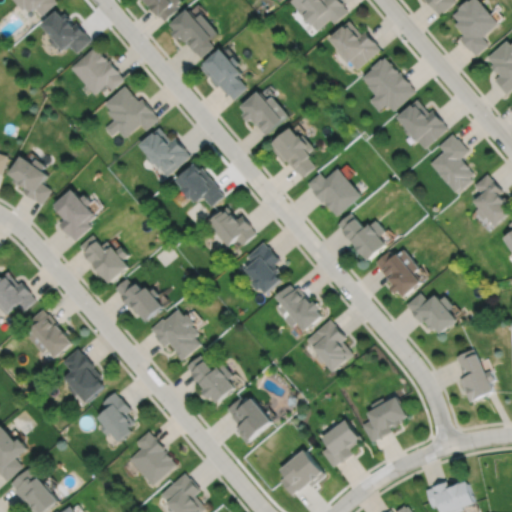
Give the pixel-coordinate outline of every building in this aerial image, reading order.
[(15,0),(23,9),(26,7),(31,12),(36,8),(42,15),(58,1),(57,0),(15,0)] [(144,0),(159,16),(160,15),(165,21),(178,9),(176,7),(179,5),(177,3),(181,0),(144,0)] [(291,0),(290,1),(297,8),(296,9),(312,26),(312,25),(317,30),(330,18),(334,23),(348,11),(343,5),(344,5),(340,0),(291,0)] [(426,0),(435,10),(436,10),(441,16),(458,2),(456,0),(426,0)] [(469,0),(459,8),(460,10),(454,15),(460,22),(456,25),(465,35),(461,38),(472,51),(472,50),(477,56),(490,45),(483,37),(499,23),(479,0),(472,0),(470,2),(469,0)] [(187,10),(170,24),(175,30),(172,33),(178,40),(181,37),(186,43),(195,53),(196,52),(201,58),(214,46),(209,41),(212,39),(211,38),(217,33),(200,14),(194,19),(187,10)] [(58,11),(43,25),(52,36),(48,39),(57,49),(60,46),(65,51),(71,45),(77,53),(92,40),(87,35),(88,34),(78,22),(74,25),(70,21),(72,19),(67,13),(63,17),(58,11)] [(350,21),(330,38),(338,48),(336,50),(347,63),(349,61),(350,62),(351,62),(357,70),(381,50),(376,44),(377,44),(366,31),(362,34),(350,21)] [(511,45),(508,41),(489,57),(495,64),(492,66),(498,73),(499,72),(502,75),(496,80),(508,95),(511,91),(511,45)] [(72,67),(95,94),(107,83),(113,90),(125,79),(120,73),(121,72),(111,60),(109,62),(108,60),(109,59),(102,52),(101,52),(96,47),(72,67)] [(220,50),(200,67),(216,85),(218,84),(228,95),(229,94),(234,100),(248,88),(237,76),(240,73),(235,67),(239,64),(233,57),(229,60),(220,50)] [(381,59),(372,67),(373,68),(363,77),(369,85),(368,86),(376,95),(370,101),(379,110),(386,104),(388,107),(389,106),(394,111),(417,91),(411,85),(412,84),(401,71),(399,73),(398,72),(399,71),(392,63),(391,64),(385,57),(382,60),(381,59)] [(127,86),(106,104),(112,110),(109,113),(116,120),(106,128),(113,136),(119,131),(126,138),(142,124),(146,129),(159,117),(155,113),(156,112),(144,99),(140,101),(127,86)] [(258,93),(241,107),(246,113),(243,116),(249,123),(252,120),(257,126),(257,125),(266,136),(283,121),(282,121),(288,116),(271,97),(266,102),(258,93)] [(418,100),(410,106),(411,107),(398,118),(406,128),(404,130),(410,137),(412,135),(418,142),(419,141),(426,149),(449,129),(444,124),(445,123),(434,110),(429,113),(418,100)] [(160,124),(155,129),(155,128),(140,141),(150,152),(146,154),(153,162),(156,159),(168,174),(191,154),(187,148),(176,135),(172,138),(160,124)] [(290,129),(273,144),(274,146),(271,148),(284,163),(287,161),(297,173),(298,172),(303,178),(316,167),(309,159),(311,157),(308,154),(314,149),(302,135),(298,139),(290,129)] [(454,131),(441,143),(446,149),(432,161),(457,189),(461,185),(464,187),(474,178),(472,175),(476,172),(470,166),(471,165),(464,156),(463,157),(462,156),(471,148),(460,136),(459,137),(454,131)] [(0,173),(4,175),(10,157),(0,153),(0,173)] [(23,158),(11,175),(17,180),(15,183),(21,187),(22,185),(27,189),(24,192),(37,201),(38,200),(44,205),(54,190),(45,184),(50,177),(44,172),(47,167),(37,160),(34,165),(23,158)] [(197,159),(177,176),(184,184),(182,186),(191,195),(192,194),(197,200),(203,194),(212,204),(225,193),(221,188),(222,187),(203,165),(202,166),(197,159)] [(322,170),(309,181),(315,188),(313,189),(324,201),(326,199),(327,200),(326,201),(333,209),(334,208),(339,214),(363,192),(340,165),(327,176),(322,170)] [(490,172),(477,183),(484,192),(477,198),(483,204),(477,209),(485,217),(490,213),(499,222),(511,210),(511,203),(511,202),(511,201),(511,197),(509,194),(507,195),(503,191),(505,189),(490,172)] [(75,191),(55,208),(66,220),(61,224),(71,236),(72,235),(77,241),(94,227),(90,223),(97,217),(89,208),(94,204),(87,196),(82,200),(75,191)] [(228,204),(210,220),(229,242),(237,236),(243,243),(257,231),(252,225),(253,224),(243,213),(239,217),(228,204)] [(353,211),(340,222),(371,258),(390,241),(383,233),(388,229),(378,218),(374,221),(373,220),(368,225),(359,215),(358,216),(353,211)] [(95,232),(81,244),(86,249),(85,250),(111,280),(130,263),(125,257),(129,252),(122,244),(118,248),(113,243),(112,243),(108,239),(104,243),(95,232)] [(265,240),(248,254),(254,261),(247,267),(256,277),(253,280),(260,288),(263,285),(267,291),(284,277),(279,271),(282,269),(276,262),(282,258),(271,245),(270,246),(265,240)] [(392,249),(379,260),(383,266),(382,267),(392,279),(394,278),(397,282),(393,285),(399,291),(403,288),(408,294),(426,279),(418,270),(423,265),(407,247),(402,251),(401,250),(396,254),(392,249)] [(0,277),(0,304),(6,312),(16,304),(17,305),(19,303),(24,309),(37,298),(33,293),(33,292),(23,280),(20,283),(8,270),(0,277)] [(117,286),(122,293),(132,305),(134,303),(139,308),(137,309),(146,320),(165,304),(157,295),(160,292),(155,286),(152,288),(148,284),(145,287),(139,280),(135,284),(129,277),(117,286)] [(291,282),(278,294),(283,300),(277,304),(286,315),(285,316),(293,325),(298,321),(304,328),(306,327),(307,328),(324,314),(319,308),(323,305),(317,298),(313,301),(300,285),(296,288),(291,282)] [(424,291),(409,303),(424,321),(429,317),(433,321),(431,323),(435,329),(439,325),(444,331),(461,317),(453,307),(456,304),(448,294),(445,297),(440,292),(431,300),(424,291)] [(44,307),(31,319),(36,325),(27,333),(43,351),(48,347),(56,356),(74,340),(70,335),(71,334),(65,327),(64,328),(50,312),(49,313),(44,307)] [(180,307),(166,319),(165,317),(153,327),(157,332),(156,334),(166,345),(171,341),(178,349),(176,350),(184,358),(202,342),(196,335),(200,331),(194,323),(196,321),(188,312),(186,314),(180,307)] [(332,318),(308,338),(321,352),(317,355),(323,362),(327,359),(336,369),(356,353),(344,339),(348,336),(337,322),(336,323),(332,318)] [(64,359),(73,370),(71,372),(70,371),(65,376),(70,382),(68,385),(76,394),(79,391),(88,401),(97,394),(96,393),(107,384),(100,375),(102,374),(95,365),(96,364),(86,352),(85,353),(79,347),(64,359)] [(459,356),(469,376),(463,379),(474,401),(500,389),(495,380),(499,378),(494,368),(491,370),(482,352),(479,353),(477,347),(459,356)] [(202,354),(189,365),(194,370),(193,371),(207,387),(204,389),(211,397),(214,395),(219,401),(237,385),(231,377),(235,373),(225,362),(222,365),(221,364),(215,369),(202,354)] [(117,391),(104,402),(109,408),(100,416),(106,422),(101,426),(108,434),(112,430),(121,440),(134,429),(132,426),(137,421),(131,415),(130,415),(128,413),(133,408),(123,396),(122,397),(117,391)] [(364,423),(373,440),(380,437),(381,438),(394,430),(392,426),(398,423),(399,425),(405,421),(403,417),(410,414),(400,395),(388,401),(385,396),(372,403),(375,408),(370,411),(374,418),(364,423)] [(242,396),(229,408),(234,414),(233,415),(241,425),(238,428),(248,441),(274,419),(254,396),(247,402),(242,396)] [(323,450),(335,466),(342,461),(342,462),(355,453),(352,448),(364,438),(349,418),(324,436),(331,445),(323,450)] [(4,424),(0,427),(0,470),(3,474),(4,474),(9,479),(25,465),(18,457),(30,447),(22,437),(18,440),(4,424)] [(150,430),(138,441),(143,447),(131,458),(154,485),(178,464),(173,458),(174,457),(168,449),(166,450),(165,449),(167,447),(157,435),(156,436),(150,430)] [(307,448),(282,468),(288,475),(281,480),(293,494),(299,489),(300,490),(310,481),(314,486),(328,474),(307,448)] [(31,467),(13,482),(18,488),(16,490),(27,502),(28,501),(36,511),(46,511),(61,500),(41,476),(40,477),(31,467)] [(187,472),(162,493),(174,507),(173,508),(175,511),(203,511),(208,508),(197,494),(203,489),(193,477),(192,478),(187,472)] [(429,489),(435,507),(443,504),(445,511),(461,511),(467,510),(466,507),(480,503),(472,480),(452,486),(450,480),(435,485),(436,486),(429,489)] [(415,511),(410,502),(392,511),(415,511)]
